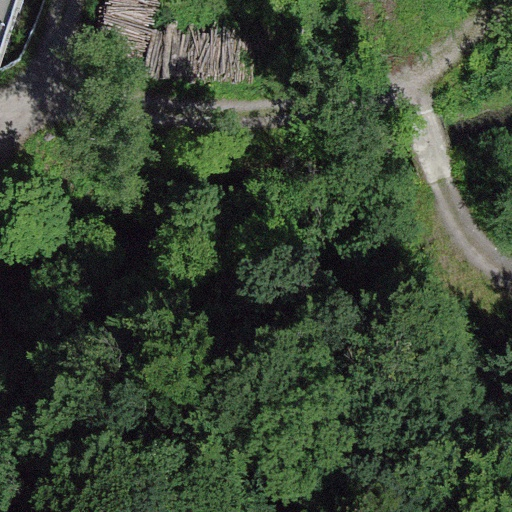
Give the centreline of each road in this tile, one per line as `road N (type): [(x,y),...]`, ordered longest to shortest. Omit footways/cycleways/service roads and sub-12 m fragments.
road 1 (track): [(511,285),(460,252),(419,116),(367,82),(213,137),(57,138),(0,120)]
road 2 (track): [(57,138),(100,0)]
